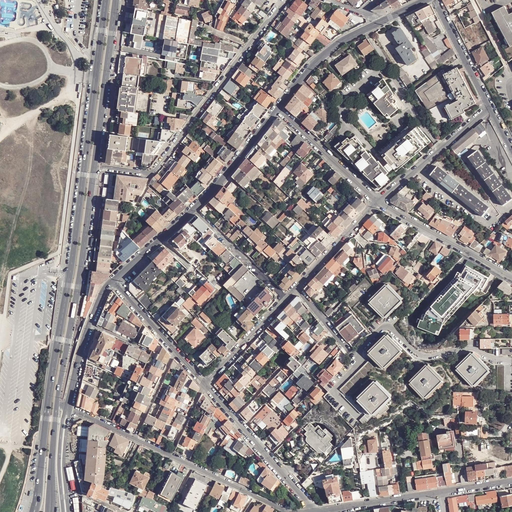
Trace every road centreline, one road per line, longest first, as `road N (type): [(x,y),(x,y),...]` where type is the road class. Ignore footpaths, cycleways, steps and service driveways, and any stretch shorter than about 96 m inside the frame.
road 1 (tertiary): [(105,0),(34,511)]
road 2 (residential): [(94,167),(150,174),(285,0)]
road 3 (tertiary): [(56,403),(94,167)]
road 4 (residential): [(317,511),(205,382)]
road 5 (tertiary): [(94,167),(116,0)]
road 6 (residential): [(376,200),(511,278)]
road 7 (residential): [(490,107),(376,200)]
road 8 (tertiary): [(381,22),(319,60),(277,110)]
road 9 (residential): [(277,110),(376,200)]
road 10 (residential): [(291,511),(170,455)]
road 11 (tertiary): [(277,110),(195,209)]
road 12 (residential): [(195,209),(284,297)]
